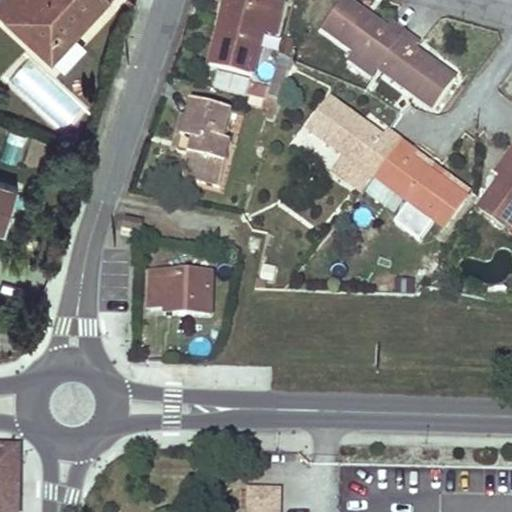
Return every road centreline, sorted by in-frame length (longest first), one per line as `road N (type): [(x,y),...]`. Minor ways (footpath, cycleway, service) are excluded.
road 1 (secondary): [(111,402),(511,415)]
road 2 (residential): [(172,0),(75,288),(74,365)]
